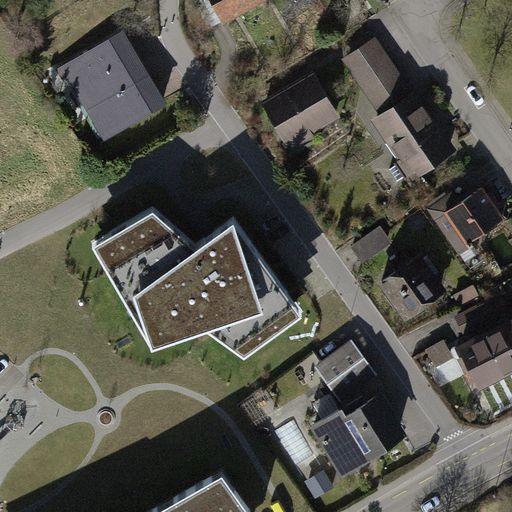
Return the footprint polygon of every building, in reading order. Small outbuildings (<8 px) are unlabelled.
[(290,0),(231,0),(244,24),(290,1),(290,0)] [(57,69),(101,140),(171,97),(126,25),(57,69)] [(382,36),(349,59),(387,113),(420,90),(382,36)] [(320,72),(268,101),(295,149),(347,120),(320,72)] [(463,153),(420,90),(387,113),(377,120),(420,183),(463,153)] [(484,184),(447,210),(474,246),(510,220),(484,184)] [(155,207),(94,242),(153,347),(208,327),(245,354),(304,313),(234,218),(197,245),(155,207)] [(355,248),(366,265),(397,246),(386,229),(355,248)] [(432,255),(392,281),(420,322),(459,296),(432,255)] [(468,338),(511,315),(511,306),(506,294),(459,318),(468,338)] [(511,318),(460,345),(483,389),(511,374),(511,318)] [(379,371),(354,335),(315,362),(341,398),(379,371)] [(374,386),(310,424),(339,473),(403,436),(374,386)] [(250,511),(223,473),(153,511),(250,511)]
